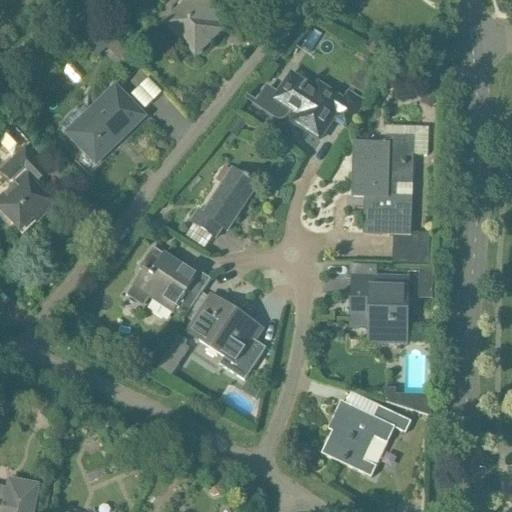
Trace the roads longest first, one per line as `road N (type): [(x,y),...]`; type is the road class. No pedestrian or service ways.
road 1 (residential): [(475,511),(461,359),(477,138),(472,44)]
road 2 (residential): [(18,348),(300,0)]
road 3 (residential): [(260,467),(18,348)]
road 4 (residential): [(260,467),(296,369),(305,301),(291,254)]
